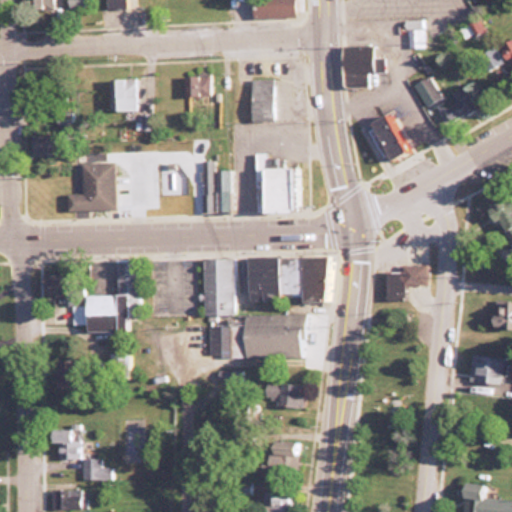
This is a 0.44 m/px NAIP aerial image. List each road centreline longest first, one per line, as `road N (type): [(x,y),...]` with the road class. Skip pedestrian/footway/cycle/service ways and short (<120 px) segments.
road 1 (residential): [(0,235),(357,221)]
road 2 (residential): [(438,179),(441,296),(418,511)]
road 3 (residential): [(329,36),(0,42)]
road 4 (primary): [(328,511),(361,275),(357,221)]
road 5 (residential): [(21,235),(30,313),(29,511)]
road 6 (residential): [(9,0),(21,235)]
road 7 (primary): [(327,0),(335,112),(357,221)]
road 8 (residential): [(511,135),(357,221)]
